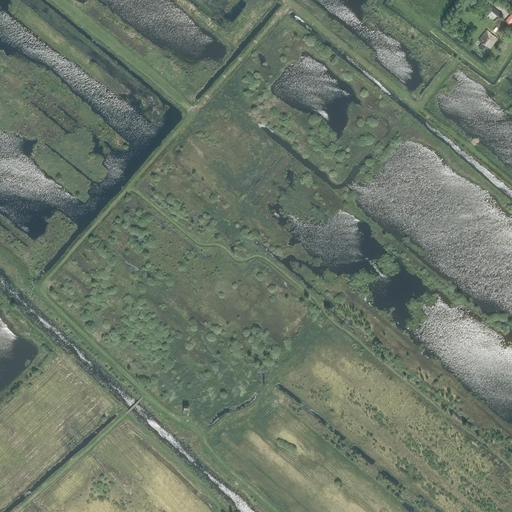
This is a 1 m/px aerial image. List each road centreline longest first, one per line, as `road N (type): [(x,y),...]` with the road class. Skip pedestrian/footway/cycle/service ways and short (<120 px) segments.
road 1 (track): [(129,186),(199,244),(219,245),(239,261),(264,258),(511,468)]
road 2 (track): [(192,112),(289,4),(511,182)]
road 3 (track): [(145,394),(42,293),(129,186)]
road 4 (track): [(129,186),(192,112),(57,0)]
road 5 (track): [(275,511),(213,456),(196,429),(145,394)]
road 6 (track): [(16,511),(124,414)]
road 7 (track): [(124,414),(223,511)]
